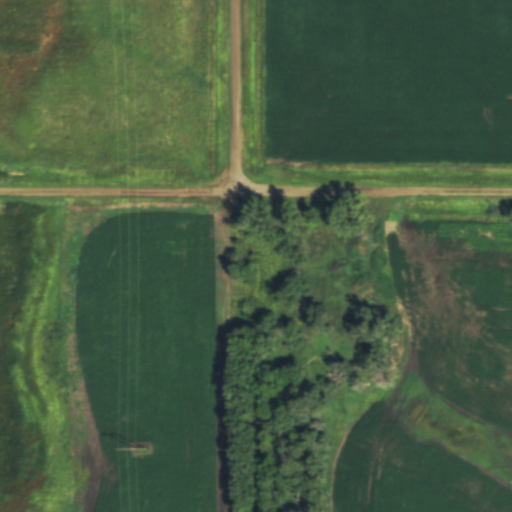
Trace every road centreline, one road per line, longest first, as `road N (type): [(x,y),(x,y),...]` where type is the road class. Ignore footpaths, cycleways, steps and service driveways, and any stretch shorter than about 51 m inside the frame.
road 1 (track): [(242,511),(241,0)]
road 2 (residential): [(511,194),(242,192)]
road 3 (residential): [(0,194),(242,192)]
